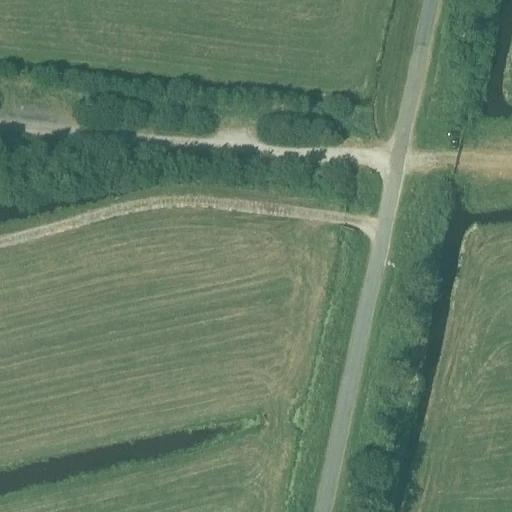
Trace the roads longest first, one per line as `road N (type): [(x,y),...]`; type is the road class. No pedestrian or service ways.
road 1 (track): [(398,159),(0,119)]
road 2 (track): [(384,227),(173,204),(0,243)]
road 3 (unclassified): [(323,511),(398,159)]
road 4 (unclassified): [(431,0),(398,159)]
